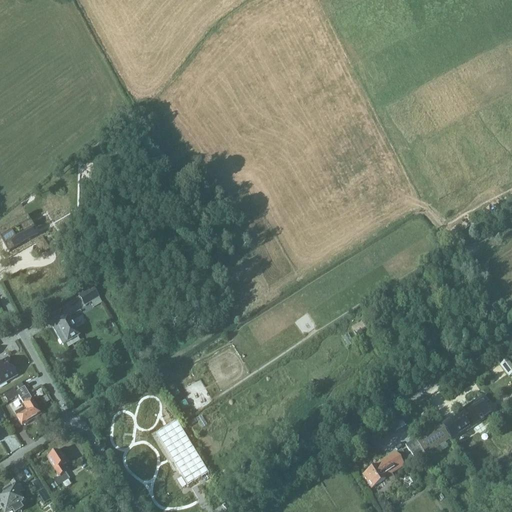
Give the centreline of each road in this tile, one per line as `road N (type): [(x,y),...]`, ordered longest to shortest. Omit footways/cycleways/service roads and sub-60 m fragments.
road 1 (track): [(511,326),(466,248),(420,207),(241,310),(152,374)]
road 2 (track): [(438,253),(183,417),(152,374),(75,423)]
road 3 (unclassified): [(511,344),(482,353),(237,511)]
road 4 (unclassified): [(69,421),(0,293)]
